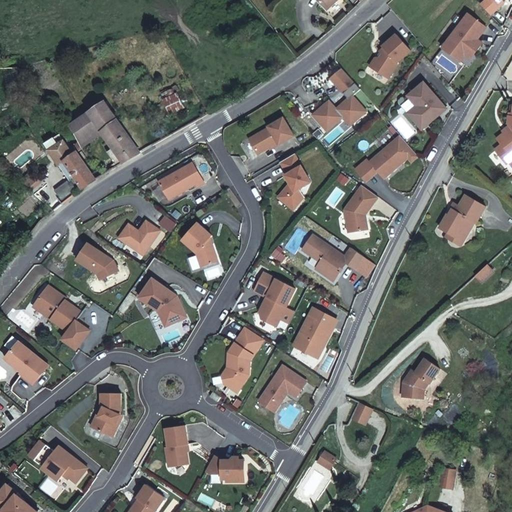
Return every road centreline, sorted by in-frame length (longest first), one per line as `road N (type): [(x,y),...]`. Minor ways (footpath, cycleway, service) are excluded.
road 1 (residential): [(292,459),(335,384),(385,266),(511,39)]
road 2 (residential): [(182,367),(257,229),(206,126)]
road 3 (residential): [(0,291),(56,221),(206,126)]
road 4 (unknown): [(335,384),(359,389),(441,311),(511,276)]
road 5 (residential): [(206,126),(281,84),(377,0)]
road 6 (residential): [(0,444),(108,360),(128,359),(154,373)]
road 7 (residential): [(84,511),(114,483),(160,404)]
road 8 (unknown): [(328,397),(338,412),(337,438),(352,460),(372,442),(369,416)]
